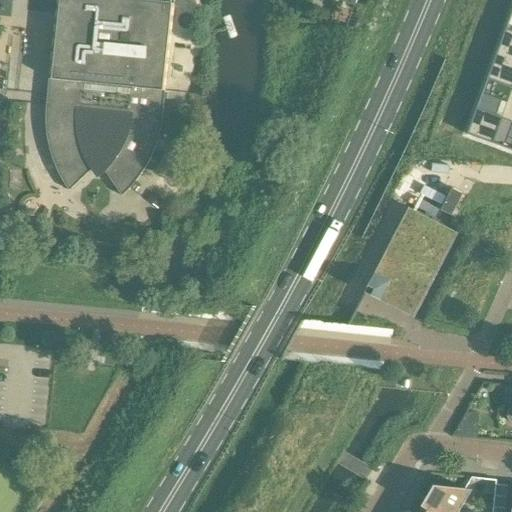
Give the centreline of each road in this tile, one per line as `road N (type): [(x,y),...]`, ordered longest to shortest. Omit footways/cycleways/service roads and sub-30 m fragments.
road 1 (primary): [(427,0),(307,257),(160,511)]
road 2 (residential): [(511,276),(429,446)]
